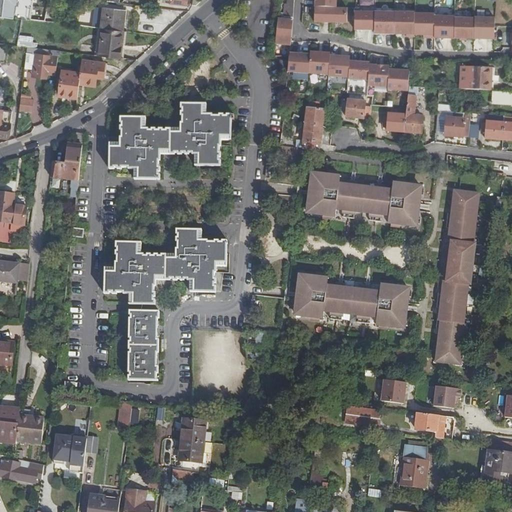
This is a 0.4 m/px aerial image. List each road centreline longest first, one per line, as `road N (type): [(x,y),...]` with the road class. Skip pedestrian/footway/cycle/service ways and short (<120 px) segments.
road 1 (residential): [(207,12),(256,79),(236,308),(183,310),(169,321),(169,386),(160,395),(94,388),(82,373),(94,113)]
road 2 (tertiary): [(207,12),(94,113)]
